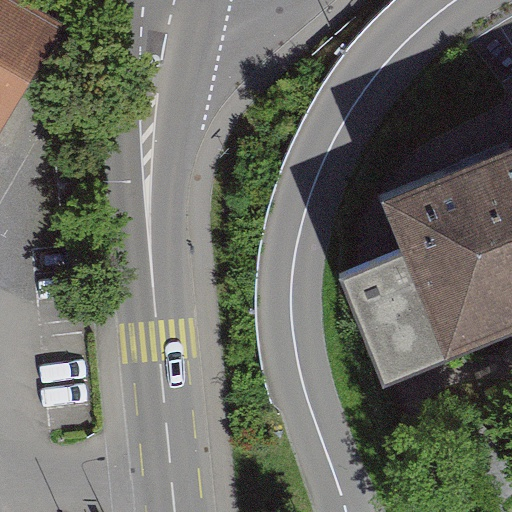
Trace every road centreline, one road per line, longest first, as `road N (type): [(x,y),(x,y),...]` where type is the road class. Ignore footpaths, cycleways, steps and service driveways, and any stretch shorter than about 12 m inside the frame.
road 1 (residential): [(460,0),(382,69),(346,119),(300,233),(291,280),(296,361),(346,511)]
road 2 (secondary): [(173,0),(151,175),(177,511)]
